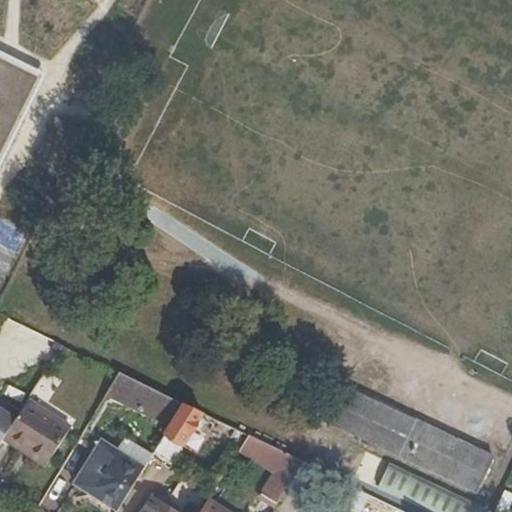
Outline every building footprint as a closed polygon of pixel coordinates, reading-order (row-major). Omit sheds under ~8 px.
[(0,0),(0,162),(42,75),(0,54),(0,0)] [(151,389),(112,370),(102,388),(117,395),(137,406),(142,397),(146,398),(151,389)] [(340,387),(324,420),(472,491),(487,457),(340,387)] [(94,401),(109,409),(117,395),(102,388),(94,401)] [(142,397),(137,406),(150,412),(140,431),(154,439),(177,401),(151,389),(146,398),(142,397)] [(66,423),(23,398),(12,415),(3,429),(30,446),(25,453),(41,463),(66,423)] [(196,411),(177,401),(154,439),(146,452),(164,463),(196,411)] [(0,434),(3,429),(12,415),(0,408),(0,434)] [(3,429),(0,434),(0,438),(25,453),(30,446),(3,429)] [(243,434),(235,447),(272,468),(255,494),(270,503),(281,485),(296,461),(243,434)] [(94,438),(68,481),(88,494),(111,509),(134,472),(137,466),(94,438)] [(301,462),(296,461),(281,485),(296,493),(309,466),(301,462)] [(342,483),(330,511),(354,511),(355,511),(363,493),(362,492),(342,483)] [(400,511),(363,493),(355,511),(400,511)] [(88,494),(84,500),(101,511),(109,511),(111,509),(88,494)] [(136,511),(171,511),(167,509),(169,504),(160,498),(157,503),(146,497),(136,511)] [(226,511),(203,497),(193,511),(226,511)]
